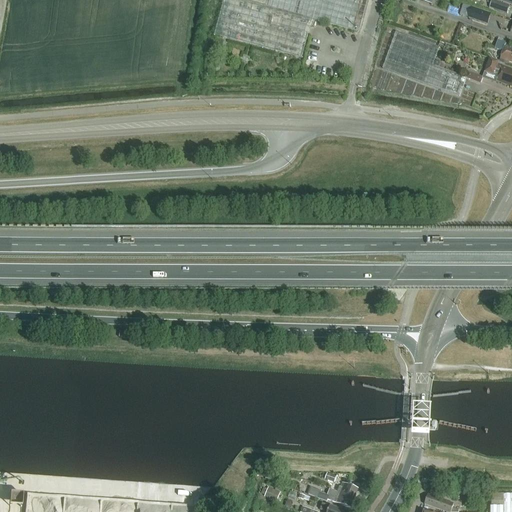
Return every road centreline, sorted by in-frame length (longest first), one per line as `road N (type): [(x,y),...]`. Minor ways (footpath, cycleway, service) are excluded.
road 1 (motorway): [(511,241),(0,244)]
road 2 (motorway): [(0,271),(511,271)]
road 3 (motorway): [(0,314),(431,330)]
road 4 (motorway): [(297,121),(292,146),(257,170),(0,185)]
road 5 (tertiary): [(297,121),(0,135)]
road 6 (secondary): [(389,511),(415,451),(431,330)]
road 7 (secondary): [(431,330),(511,185)]
road 8 (secondary): [(395,135),(511,181)]
